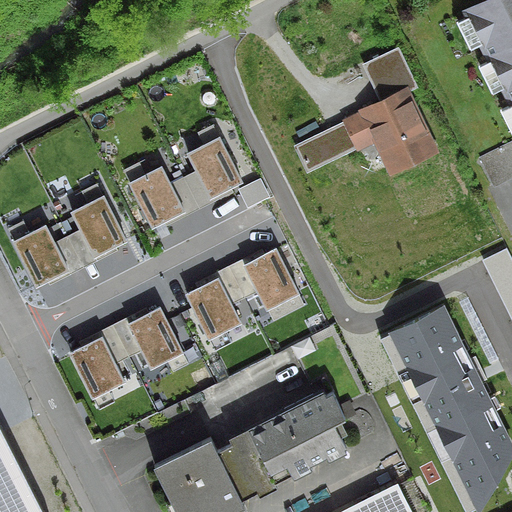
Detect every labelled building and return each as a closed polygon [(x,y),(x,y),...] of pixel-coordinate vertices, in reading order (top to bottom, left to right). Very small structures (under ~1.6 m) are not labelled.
[(490,92),(503,86),(511,104),(511,140),(477,158),(490,185),(511,174),(511,0),(487,0),(465,11),(467,15),(455,21),(468,48),(481,42),(489,59),(477,65),(490,92)] [(361,110),(362,112),(343,121),(356,147),(374,138),(390,171),(431,151),(413,113),(415,112),(404,89),(361,110)] [(220,140),(190,155),(211,198),(242,183),(220,140)] [(162,167),(131,182),(153,226),(183,211),(162,167)] [(103,198),(73,213),(94,256),(125,241),(103,198)] [(46,227),(15,242),(37,286),(67,271),(46,227)] [(276,251),(246,265),(267,309),(298,294),(276,251)] [(220,281),(190,296),(211,340),(242,325),(220,281)] [(479,511),(511,454),(511,446),(444,308),(391,334),(479,511)] [(160,311),(130,326),(151,369),(181,354),(160,311)] [(102,340),(72,354),(93,398),(124,383),(102,340)] [(208,437),(152,465),(175,511),(227,511),(242,505),(238,498),(343,446),(331,422),(342,417),(337,407),(330,392),(313,400),(310,394),(280,409),(283,416),(215,450),(208,437)] [(47,511),(0,415),(0,511),(47,511)] [(412,511),(398,484),(342,511),(412,511)]
